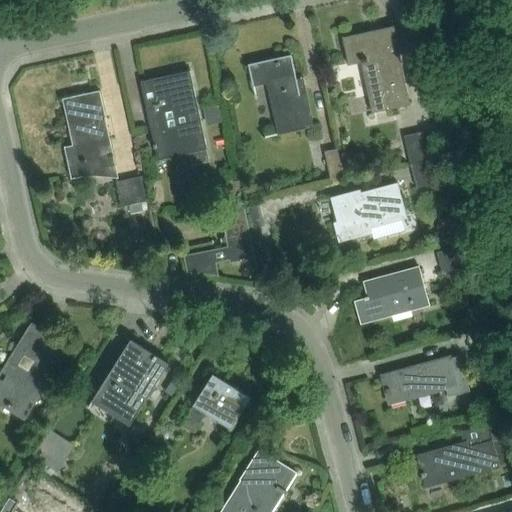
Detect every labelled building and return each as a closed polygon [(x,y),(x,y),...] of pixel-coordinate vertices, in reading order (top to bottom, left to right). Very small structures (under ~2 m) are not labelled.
[(398,54),(400,54),(393,25),(341,37),(348,65),(360,62),(371,112),(409,104),(398,54)] [(304,78),(296,79),(291,55),(247,64),(264,138),(315,127),(304,78)] [(210,162),(206,148),(189,71),(140,82),(157,159),(170,156),(170,159),(186,155),(186,153),(189,152),(192,166),(210,162)] [(71,179),(118,168),(100,90),(62,99),(72,145),(64,146),(71,179)] [(403,137),(409,161),(435,154),(429,131),(403,137)] [(343,178),(337,150),(324,152),(330,181),(343,178)] [(442,183),(435,154),(409,161),(416,189),(442,183)] [(146,202),(141,177),(116,183),(121,207),(146,202)] [(338,245),(408,227),(397,186),(360,195),(359,193),(326,201),(338,245)] [(148,210),(146,202),(129,206),(131,214),(148,210)] [(249,236),(242,204),(219,209),(226,241),(249,236)] [(249,236),(226,241),(227,248),(183,256),(187,273),(218,277),(216,264),(229,261),(230,264),(254,259),(249,236)] [(462,268),(457,247),(436,253),(442,274),(462,268)] [(360,325),(428,306),(418,270),(363,286),(367,301),(355,305),(360,325)] [(0,407),(24,423),(70,348),(30,324),(0,372),(0,407)] [(123,432),(165,365),(128,342),(86,410),(123,432)] [(451,358),(381,377),(389,405),(446,390),(448,397),(468,391),(459,358),(451,360),(451,358)] [(497,388),(490,358),(474,362),(481,392),(497,388)] [(230,430),(249,399),(212,376),(181,425),(193,432),(204,414),(230,430)] [(425,491),(475,477),(511,467),(511,463),(501,424),(452,437),(455,447),(417,458),(425,491)] [(72,447),(48,431),(31,458),(56,473),(72,447)] [(271,511),(296,472),(259,449),(220,511),(271,511)] [(511,511),(511,500),(470,511),(511,511)]
